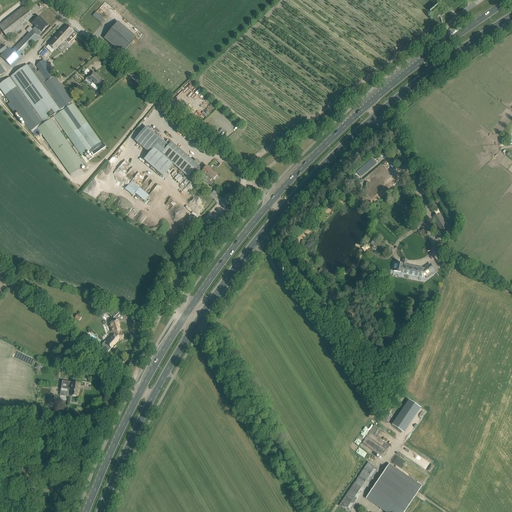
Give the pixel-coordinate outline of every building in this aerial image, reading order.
[(21,9),(0,24),(0,28),(8,39),(13,36),(17,32),(24,27),(22,25),(29,20),(33,17),(25,6),(21,9)] [(42,32),(48,26),(39,17),(33,23),(36,26),(33,29),(36,32),(38,29),(42,32)] [(63,28),(48,44),(55,51),(65,40),(68,38),(69,40),(72,37),(70,36),(71,35),(74,31),(67,24),(63,28)] [(12,67),(41,37),(36,32),(33,29),(32,29),(12,49),(11,50),(9,48),(1,56),(12,67)] [(112,29),(104,38),(122,53),(130,44),(112,29)] [(0,84),(0,88),(5,95),(16,86),(43,123),(53,115),(61,109),(43,84),(36,73),(37,72),(31,63),(28,66),(27,64),(10,77),(11,77),(10,78),(9,77),(0,84)] [(36,73),(43,84),(61,109),(71,102),(72,101),(47,65),(39,70),(40,70),(37,72),(36,73)] [(89,75),(86,78),(89,81),(92,84),(90,86),(96,91),(98,88),(99,88),(101,86),(104,82),(92,71),(89,75)] [(189,94),(193,91),(192,90),(196,87),(190,80),(180,89),(184,94),(187,91),(189,94)] [(16,86),(5,95),(10,102),(7,105),(11,110),(14,108),(31,132),(43,123),(16,86)] [(64,110),(73,104),(71,102),(61,109),(53,115),(54,117),(64,110)] [(73,104),(64,110),(91,149),(101,142),(73,103),(73,104)] [(64,110),(54,117),(81,156),(87,163),(88,162),(83,154),(91,149),(64,110)] [(31,132),(32,133),(38,128),(51,119),(54,117),(53,115),(43,123),(31,132)] [(51,119),(38,128),(71,174),(83,165),(51,119)] [(167,147),(161,154),(173,164),(188,177),(191,180),(196,174),(201,168),(198,166),(200,163),(196,160),(194,162),(171,142),(168,146),(167,147)] [(203,170),(202,171),(206,174),(204,176),(203,178),(208,182),(208,183),(212,186),(214,183),(212,182),(214,179),(217,176),(207,167),(207,166),(203,170)] [(131,180),(124,189),(133,196),(135,193),(144,201),(149,195),(131,180)] [(215,190),(210,196),(215,200),(219,194),(215,190)] [(439,214),(434,218),(442,233),(448,229),(439,214)] [(372,236),(368,243),(373,246),(378,239),(372,236)] [(435,271),(434,270),(430,265),(424,269),(405,265),(406,264),(402,263),(402,264),(395,263),(393,271),(401,272),(423,277),(425,275),(426,276),(427,275),(426,274),(431,271),(432,273),(435,271)] [(111,307),(109,309),(111,311),(109,312),(114,317),(119,312),(114,307),(113,309),(111,307)] [(118,321),(108,324),(112,333),(114,333),(114,335),(110,339),(109,338),(105,343),(105,342),(99,349),(102,352),(103,353),(104,354),(107,351),(108,352),(112,348),(113,349),(116,346),(115,344),(118,341),(118,342),(120,340),(121,339),(123,339),(124,334),(122,333),(121,330),(120,330),(119,326),(120,326),(118,321)] [(70,365),(79,366),(80,358),(71,357),(63,356),(62,362),(70,364),(70,365)] [(79,384),(70,382),(62,381),(59,401),(68,403),(68,397),(70,397),(71,396),(78,397),(79,388),(80,388),(80,385),(79,385),(79,384)] [(366,437),(362,444),(380,453),(384,447),(366,437)] [(349,511),(350,511),(377,469),(367,462),(340,506),(349,511)] [(389,465),(366,498),(385,511),(404,511),(416,494),(421,487),(389,465)]
